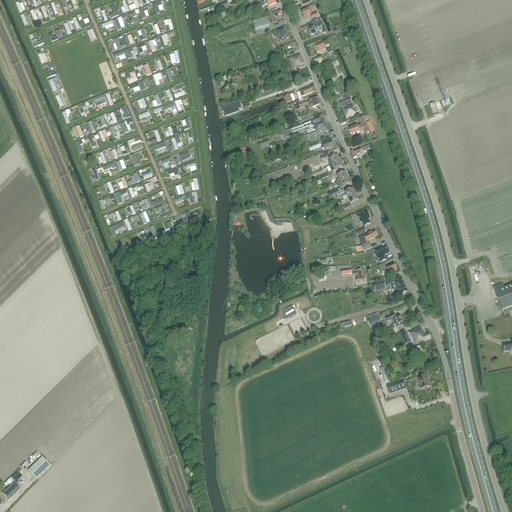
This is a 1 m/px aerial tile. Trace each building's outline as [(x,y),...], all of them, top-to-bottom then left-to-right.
[(159,12),(157,6),(161,5),(160,0),(152,3),(155,14),(159,12)] [(18,13),(24,11),(21,3),(19,4),(18,2),(15,4),(18,13)] [(229,8),(227,2),(222,3),(217,5),(218,6),(219,9),(220,12),(229,8)] [(313,13),(311,8),(310,6),(303,9),(304,11),(301,12),(304,18),(311,15),(310,14),(313,13)] [(35,14),(38,13),(37,9),(29,12),(34,23),(38,21),(35,14)] [(269,15),(272,24),(277,22),(276,17),(282,15),(280,10),(269,15)] [(129,20),(136,17),(134,12),(127,14),(129,20)] [(252,22),(255,32),(269,28),(266,17),(252,22)] [(309,29),(308,30),(310,34),(311,34),(311,35),(314,34),(315,36),(320,34),(320,32),(322,31),(323,33),(324,34),(327,32),(325,27),(323,27),(320,20),(318,21),(317,20),(313,22),(314,23),(313,23),(314,26),(309,29)] [(108,29),(109,31),(114,30),(111,21),(100,24),(101,28),(104,27),(104,30),(108,29)] [(337,30),(334,31),(335,35),(342,32),(339,25),(335,27),(337,30)] [(280,41),(281,41),(288,38),(289,38),(289,37),(288,37),(285,28),(284,28),(276,31),(276,32),(280,41)] [(87,32),(91,41),(96,39),(92,29),(87,32)] [(142,39),(145,38),(143,29),(136,31),(138,37),(141,36),(142,39)] [(132,44),(130,36),(125,37),(124,33),(118,35),(119,39),(123,38),(124,42),(128,40),(130,45),(132,44)] [(166,42),(169,41),(166,33),(160,35),(164,45),(167,44),(166,42)] [(31,40),(34,48),(43,44),(42,40),(36,42),(35,39),(31,40)] [(318,52),(326,49),(325,46),(329,44),(327,40),(323,42),(315,45),(318,52)] [(46,62),(44,54),(40,55),(40,54),(37,55),(40,63),(46,62)] [(288,59),(292,71),(305,66),(301,58),(299,55),(288,59)] [(128,74),(130,78),(125,80),(128,86),(137,81),(132,72),(128,74)] [(158,74),(152,76),(155,85),(159,84),(158,81),(160,80),(158,74)] [(310,88),(302,91),(299,92),(301,97),(304,96),(312,93),(310,88)] [(108,94),(104,96),(109,107),(112,106),(108,94)] [(232,103),(232,100),(230,94),(225,96),(228,105),(224,106),(226,112),(230,111),(231,114),(236,112),(235,110),(239,108),(237,102),(232,103)] [(340,97),(335,100),(337,103),(339,102),(342,108),(349,105),(349,106),(342,109),(346,119),(354,115),(353,114),(356,113),(357,113),(349,97),(348,94),(343,96),(340,97)] [(308,108),(310,107),(311,107),(311,109),(316,107),(317,108),(322,107),(321,105),(318,98),(308,101),(308,102),(307,103),(306,102),(300,104),(298,101),(287,105),(287,106),(287,109),(292,110),(295,109),(295,111),(308,106),(308,108)] [(162,107),(164,111),(174,107),(172,103),(162,107)] [(435,103),(430,105),(433,116),(439,114),(438,112),(435,103)] [(124,107),(120,108),(125,120),(129,118),(124,107)] [(309,114),(299,117),(301,121),(302,124),(312,120),(310,117),(309,114)] [(321,117),(312,120),(302,124),(298,126),(289,129),(290,130),(283,132),(286,138),(292,136),(293,137),(297,135),(297,134),(298,135),(306,132),(308,138),(314,136),(315,135),(316,136),(319,135),(317,131),(321,130),(320,126),(326,124),(324,120),(322,120),(321,117)] [(363,117),(358,119),(361,125),(363,130),(364,133),(369,130),(371,133),(374,131),(373,128),(370,121),(366,123),(363,117)] [(87,131),(89,130),(91,134),(95,133),(91,123),(85,126),(87,131)] [(317,131),(319,135),(328,131),(326,124),(320,126),(321,130),(317,131)] [(357,126),(349,129),(352,135),(363,130),(361,125),(358,127),(357,126)] [(156,130),(152,132),(156,143),(160,141),(156,130)] [(270,146),(268,140),(258,143),(260,149),(270,146)] [(309,148),(310,151),(321,147),(322,149),(324,148),(325,150),(334,147),(331,141),(323,144),(321,145),(320,143),(309,148)] [(356,156),(363,153),(360,148),(354,151),(350,153),(353,159),(357,157),(356,156)] [(102,164),(106,163),(101,153),(96,155),(99,162),(101,161),(102,164)] [(324,156),(320,158),(322,163),(327,161),(330,166),(332,165),(340,161),(337,156),(332,158),(330,154),(327,156),(328,157),(325,158),(324,156)] [(330,166),(329,166),(331,172),(334,170),(334,171),(343,167),(340,161),(332,165),(330,166)] [(337,183),(348,178),(345,172),(337,176),(339,179),(336,180),(337,183)] [(338,186),(340,188),(342,187),(350,183),(348,178),(340,181),(337,183),(338,186)] [(342,187),(340,188),(335,190),(330,192),(327,194),(329,196),(331,195),(343,190),(342,187)] [(346,199),(348,198),(356,194),(353,189),(345,192),(346,195),(343,196),(342,198),(343,200),(346,199)] [(348,198),(350,204),(358,200),(356,194),(348,198)] [(360,223),(362,222),(364,227),(370,224),(369,221),(368,221),(368,219),(370,218),(367,211),(357,216),(360,223)] [(364,228),(356,232),(358,237),(366,232),(364,228)] [(367,240),(377,236),(375,231),(359,238),(362,245),(368,242),(367,240)] [(361,246),(354,247),(357,252),(363,252),(372,248),(369,243),(361,246)] [(386,246),(375,251),(378,259),(379,258),(381,263),(387,260),(384,256),(389,253),(387,250),(386,246)] [(387,271),(389,274),(397,270),(394,264),(386,267),(384,263),(378,266),(381,274),(387,271)] [(364,278),(363,271),(356,272),(356,273),(353,273),(353,277),(356,277),(357,279),(357,284),(365,283),(364,278)] [(391,284),(393,289),(404,284),(401,278),(399,279),(398,276),(393,279),(394,282),(393,282),(393,283),(391,284)] [(384,282),(373,285),(376,292),(386,289),(384,282)] [(397,294),(398,294),(399,293),(401,295),(406,293),(405,290),(406,289),(404,284),(393,289),(394,292),(395,293),(397,294)] [(502,310),(511,305),(511,284),(503,288),(502,284),(493,287),(502,310)] [(283,312),(287,319),(296,315),(292,307),(283,312)] [(391,321),(393,326),(402,321),(399,314),(392,318),(390,315),(385,317),(387,323),(391,321)] [(374,318),(367,321),(369,326),(376,323),(375,322),(381,319),(379,316),(374,318)] [(408,333),(414,347),(431,339),(428,333),(425,335),(423,331),(422,331),(421,328),(420,327),(408,333)] [(405,345),(410,343),(405,331),(400,333),(405,345)] [(310,343),(307,336),(304,338),(301,340),(303,346),(310,343)] [(504,352),(511,350),(511,339),(511,343),(503,344),(504,352)] [(382,373),(385,382),(389,380),(386,372),(386,371),(384,367),(379,369),(381,373),(382,373)] [(421,388),(421,389),(429,386),(427,379),(428,379),(427,375),(417,378),(419,385),(418,386),(418,387),(419,388),(420,389),(421,388)] [(389,394),(405,388),(403,381),(387,386),(389,394)] [(51,466),(43,457),(28,471),(36,480),(51,466)] [(24,470),(22,468),(1,488),(5,492),(2,494),(8,500),(21,488),(16,483),(25,473),(23,471),(24,470)]
